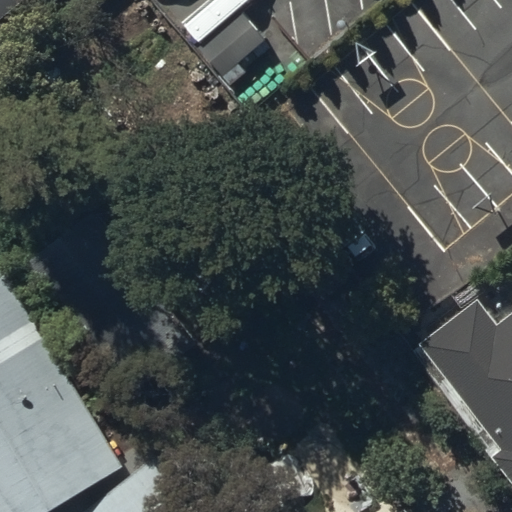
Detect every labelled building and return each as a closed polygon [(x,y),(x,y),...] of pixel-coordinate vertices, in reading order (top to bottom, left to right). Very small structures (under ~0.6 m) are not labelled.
[(0,0),(0,12),(15,0),(0,0)] [(100,194),(31,249),(88,327),(159,275),(100,194)] [(0,511),(20,511),(124,449),(0,244),(0,511)] [(421,332),(443,359),(432,369),(462,407),(473,398),(504,437),(494,445),(511,467),(511,303),(499,313),(478,287),(421,332)] [(88,511),(195,511),(217,496),(169,433),(80,501),(88,511)] [(425,511),(409,490),(382,511),(425,511)] [(247,511),(239,502),(226,511),(247,511)]
